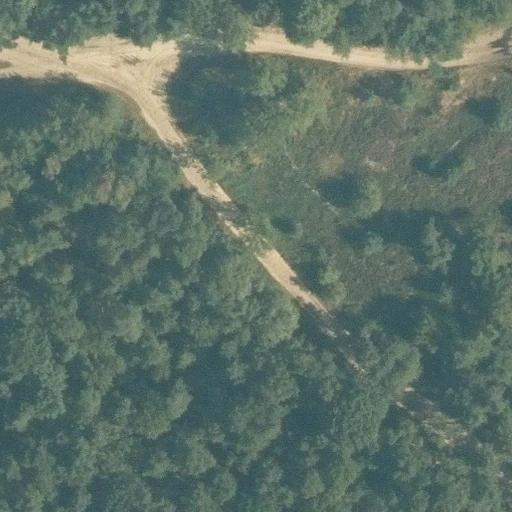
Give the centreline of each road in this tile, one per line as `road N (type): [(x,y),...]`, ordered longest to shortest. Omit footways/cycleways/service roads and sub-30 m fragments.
road 1 (track): [(0,11),(136,48),(136,70),(344,325),(511,494)]
road 2 (track): [(136,48),(208,46),(340,64),(511,44)]
